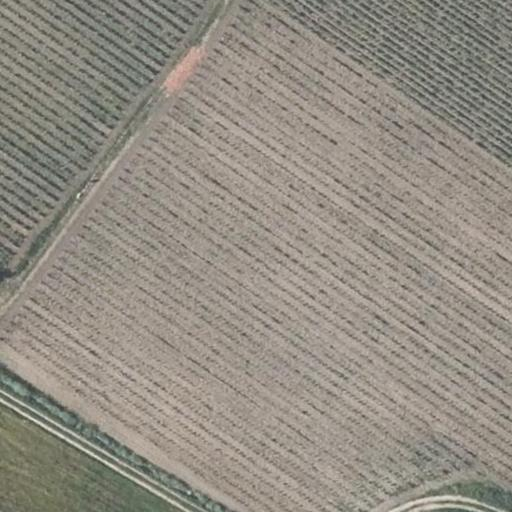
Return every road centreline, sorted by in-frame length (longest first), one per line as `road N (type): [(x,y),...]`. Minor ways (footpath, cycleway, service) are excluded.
road 1 (track): [(0,315),(179,84),(224,0)]
road 2 (track): [(0,399),(191,511)]
